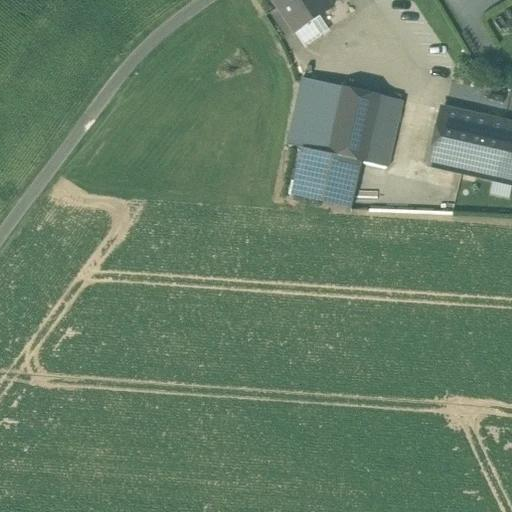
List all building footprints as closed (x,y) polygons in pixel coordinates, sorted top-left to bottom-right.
[(327,0),(274,0),(295,32),(319,16),(333,7),(327,0)] [(319,16),(295,32),(305,46),(328,30),(319,16)] [(340,86),(302,78),(288,144),(303,148),(326,153),(340,86)] [(383,96),(340,86),(326,153),(362,161),(369,163),(383,96)] [(403,101),(383,96),(369,163),(389,167),(403,101)] [(493,122),(443,110),(431,163),(481,175),(493,122)] [(511,125),(493,122),(481,175),(511,181),(511,125)] [(326,153),(303,148),(293,195),(351,209),(362,161),(326,153)]
